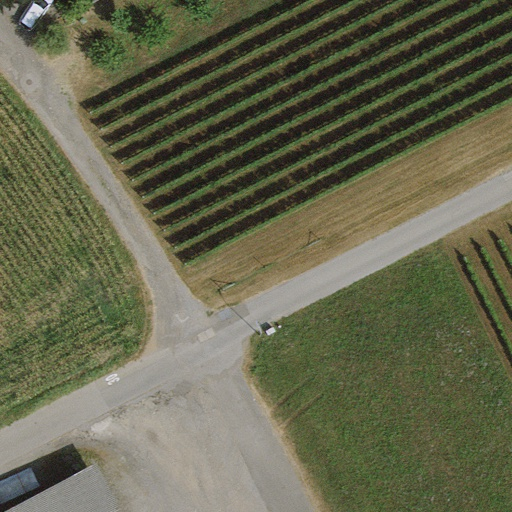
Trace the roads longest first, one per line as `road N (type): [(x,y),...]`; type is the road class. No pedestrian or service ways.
road 1 (residential): [(183,348),(511,181)]
road 2 (residential): [(0,443),(183,348)]
road 3 (residential): [(272,511),(183,348)]
